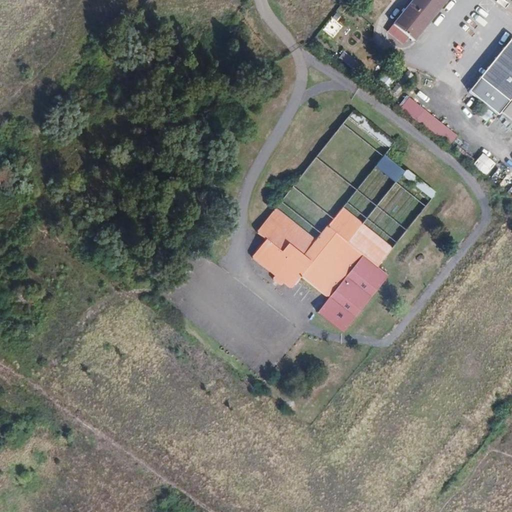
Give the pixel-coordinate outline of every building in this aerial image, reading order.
[(413,40),(445,0),(412,0),(393,24),(398,28),(392,35),(403,43),(409,37),(413,40)] [(332,34),(338,27),(331,21),(325,28),(332,34)] [(272,37),(267,40),(278,55),(282,52),(272,37)] [(498,114),(511,96),(511,39),(510,38),(468,91),(498,114)] [(342,52),(338,58),(355,69),(359,63),(342,52)] [(449,146),(457,136),(406,96),(398,106),(449,146)] [(511,100),(501,113),(511,121),(511,100)] [(377,267),(436,192),(406,168),(402,173),(402,170),(384,155),(393,144),(392,141),(362,115),(355,111),(352,111),(258,229),(257,231),(257,232),(258,234),(265,239),(253,254),(253,258),(274,276),(273,278),(273,280),(276,283),(279,284),(280,284),(282,284),(283,283),(289,287),(290,288),(291,287),(293,286),(300,277),(325,296),(327,297),(317,309),(343,330),(387,275),(377,267)] [(486,176),(495,163),(482,153),(472,166),(486,176)]
